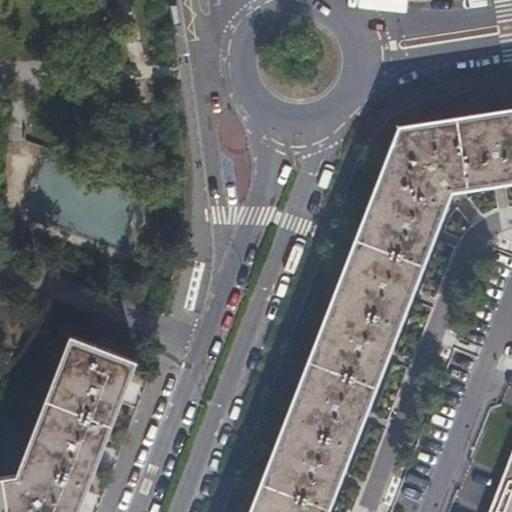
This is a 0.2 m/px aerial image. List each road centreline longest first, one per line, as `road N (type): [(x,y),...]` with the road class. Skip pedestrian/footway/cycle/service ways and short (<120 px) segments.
road 1 (tertiary): [(267,122),(254,210),(140,511)]
road 2 (tertiary): [(182,511),(293,223),(312,130)]
road 3 (residential): [(370,511),(465,248),(511,219)]
road 4 (tertiary): [(511,7),(390,26),(360,18)]
road 5 (tertiary): [(370,81),(394,63),(511,45)]
road 6 (tertiary): [(263,0),(242,19),(230,56),(239,94),(267,122)]
